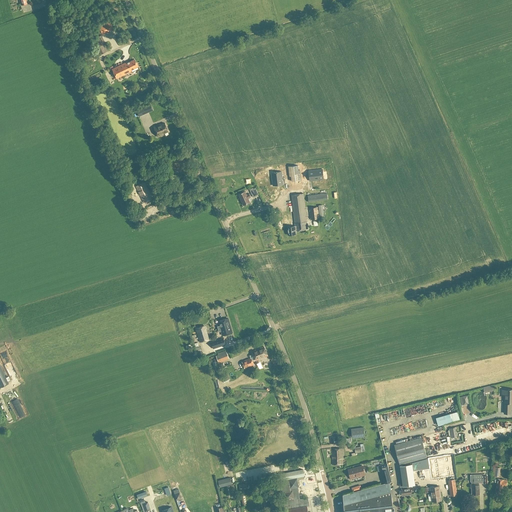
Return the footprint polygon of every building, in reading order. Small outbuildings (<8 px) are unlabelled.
[(101,36),(91,41),(98,56),(108,51),(101,36)] [(89,60),(96,57),(94,51),(84,56),(86,60),(88,59),(89,60)] [(112,69),(116,79),(131,71),(131,70),(138,67),(134,60),(125,64),(125,63),(112,69)] [(138,117),(153,110),(151,104),(136,111),(138,117)] [(158,137),(163,135),(163,134),(169,132),(165,123),(159,126),(159,125),(153,127),(158,137)] [(156,165),(152,154),(144,157),(149,168),(156,165)] [(323,176),(322,169),(309,171),(310,180),(319,179),(319,177),(323,176)] [(282,177),(281,172),(271,173),(273,186),(283,185),(283,181),(282,181),(281,177),(282,177)] [(147,189),(144,183),(136,187),(144,203),(153,199),(148,189),(147,189)] [(255,188),(250,191),(253,198),(258,195),(255,188)] [(245,192),(238,195),(244,206),(250,203),(248,199),(251,197),(249,194),(246,195),(245,192)] [(307,196),(308,203),(328,200),(327,193),(307,196)] [(303,194),(291,195),(294,219),(306,218),(303,194)] [(318,208),(309,209),(311,220),(319,219),(318,208)] [(288,218),(288,209),(276,209),(276,217),(288,218)] [(295,226),(287,227),(288,236),(296,235),(295,231),(296,231),(308,230),(306,218),(294,219),(295,227),(295,226)] [(218,329),(230,325),(228,318),(218,321),(220,326),(217,326),(218,329)] [(232,333),(230,325),(218,329),(219,332),(221,331),(223,336),(232,333)] [(203,326),(196,329),(200,342),(208,340),(203,326)] [(223,338),(211,342),(214,349),(226,345),(223,338)] [(260,360),(259,358),(263,357),(263,358),(268,356),(264,347),(252,352),(252,354),(251,355),(250,357),(251,358),(242,362),(244,369),(254,365),(253,361),(254,360),(255,361),(260,360)] [(219,363),(229,359),(226,350),(218,353),(218,355),(216,356),(219,363)] [(502,390),(502,395),(505,395),(505,403),(505,405),(505,414),(511,414),(511,405),(510,405),(510,403),(511,403),(511,390),(510,390),(502,390)] [(352,438),(364,437),(363,427),(351,429),(352,438)] [(456,437),(455,428),(449,429),(449,430),(448,431),(449,436),(450,436),(450,438),(456,437)] [(341,435),(337,436),(330,437),(331,444),(338,443),(341,442),(341,439),(342,439),(341,435)] [(427,457),(421,438),(395,446),(400,465),(427,457)] [(360,445),(360,447),(354,448),(355,453),(362,452),(365,451),(363,444),(360,445)] [(342,459),(342,449),(333,449),(333,465),(342,465),(342,459)] [(453,456),(428,459),(431,481),(456,478),(453,456)] [(400,470),(399,487),(415,484),(412,463),(400,466),(400,470)] [(387,464),(384,465),(385,470),(381,471),(384,483),(392,481),(387,464)] [(365,475),(363,466),(348,470),(350,476),(349,477),(350,479),(352,479),(353,478),(357,477),(357,478),(365,475)] [(499,477),(500,468),(493,467),(492,476),(499,477)] [(304,476),(303,470),(279,475),(280,481),(304,476)] [(470,485),(469,486),(469,487),(470,488),(472,488),(472,495),(479,494),(479,485),(478,485),(478,483),(484,483),(487,483),(487,475),(484,475),(471,475),(471,478),(474,478),(474,482),(472,482),(472,485),(470,485)] [(230,478),(227,479),(218,481),(220,488),(229,485),(232,485),(230,478)] [(308,498),(300,500),(296,478),(280,481),(279,481),(281,493),(284,493),(285,500),(282,501),(284,511),(287,510),(287,511),(308,511),(307,506),(310,506),(308,498)] [(456,480),(455,480),(448,481),(451,496),(457,495),(455,483),(459,482),(459,479),(456,480)] [(497,479),(495,494),(502,495),(503,486),(506,486),(507,481),(504,481),(504,480),(497,479)] [(390,482),(343,495),(344,511),(393,511),(392,498),(378,499),(377,486),(390,482)] [(239,488),(243,506),(246,505),(243,489),(249,488),(248,486),(239,488)] [(430,492),(432,502),(441,501),(439,486),(430,488),(430,492)] [(308,497),(310,511),(319,511),(317,496),(308,497)] [(144,500),(140,502),(143,511),(148,511),(148,510),(146,506),(149,505),(147,501),(145,502),(144,500)]
